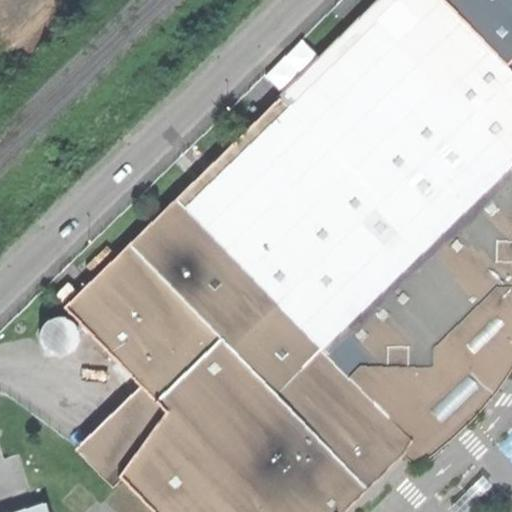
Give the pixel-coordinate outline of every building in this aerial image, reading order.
[(511,74),(440,0),(400,0),(292,105),(283,96),(63,308),(149,397),(174,423),(118,477),(121,480),(151,511),(345,511),(368,490),(404,455),(425,416),(416,407),(452,373),(466,370),(488,359),(506,342),(511,330),(511,74)] [(72,358),(78,354),(82,348),(83,340),(82,333),(78,327),(71,323),(64,322),(56,324),(51,328),(47,334),(46,341),(48,348),(52,354),(57,358),(65,359),(72,358)] [(511,368),(511,330),(506,342),(488,359),(466,370),(452,373),(416,407),(425,416),(404,455),(414,466),(450,439),(490,400),(509,374),(511,368)] [(111,489),(121,480),(118,477),(174,423),(149,397),(88,455),(83,460),(111,489)] [(51,511),(48,501),(10,511),(51,511)]
